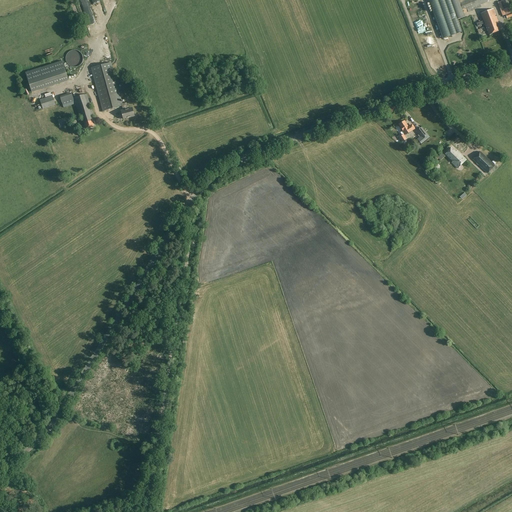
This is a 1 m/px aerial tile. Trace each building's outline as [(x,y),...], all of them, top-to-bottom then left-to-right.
[(450,0),(428,0),(443,39),(462,32),(450,0)] [(493,0),(456,0),(454,1),(460,15),(481,7),(480,5),(493,0)] [(509,0),(500,0),(503,9),(511,7),(509,0)] [(481,14),(489,35),(500,31),(497,23),(498,22),(493,9),(481,14)] [(83,61),(83,58),(82,56),(81,54),(79,52),(77,51),(75,50),(73,50),(71,51),(69,52),(67,54),(66,56),(66,58),(66,60),(66,62),(67,64),(69,66),(71,67),(73,67),(76,67),(78,67),(80,65),(82,63),(83,61)] [(32,92),(69,80),(63,61),(26,73),(32,92)] [(128,109),(127,103),(122,104),(111,62),(91,68),(103,111),(122,106),(123,110),(121,111),(123,119),(134,116),(132,108),(128,109)] [(60,96),(63,108),(75,104),(71,93),(60,96)] [(93,116),(94,116),(90,105),(88,95),(75,98),(77,106),(80,114),(81,117),(83,123),(84,123),(85,127),(85,130),(87,129),(87,128),(93,127),(93,128),(95,127),(94,125),(92,120),(94,120),(93,116)] [(42,109),(56,105),(52,96),(39,100),(42,109)] [(58,120),(60,128),(70,125),(68,117),(58,120)] [(413,126),(411,125),(408,127),(404,121),(399,125),(405,135),(415,129),(413,126)] [(429,137),(423,129),(421,127),(416,131),(421,137),(418,140),(421,144),(429,137)] [(466,160),(457,151),(456,152),(451,148),(445,155),(453,162),(451,163),(457,169),(466,160)] [(481,151),(473,159),(487,173),(495,165),(481,151)]
